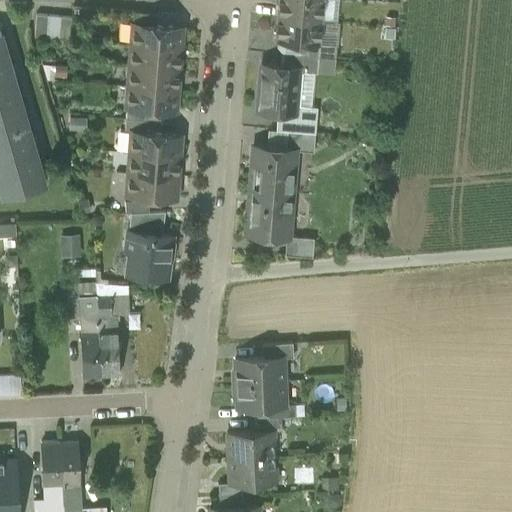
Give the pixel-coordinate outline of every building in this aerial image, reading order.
[(277,0),(276,17),(320,20),(321,0),(277,0)] [(335,22),(337,0),(321,0),(320,20),(335,22)] [(132,23),(155,25),(156,14),(133,12),(132,23)] [(34,37),(45,38),(47,15),(35,14),(34,37)] [(59,16),(47,15),(45,38),(57,39),(59,16)] [(71,17),(59,16),(57,39),(69,40),(71,17)] [(318,43),(320,20),(276,17),(274,41),(282,41),(300,43),(318,44),(318,43)] [(335,22),(320,20),(318,43),(336,44),(337,22),(335,22)] [(132,23),(130,44),(179,48),(181,27),(155,25),(132,23)] [(0,118),(22,112),(0,38),(0,118)] [(299,55),(300,43),(282,41),(281,53),(299,55)] [(300,43),(299,55),(317,56),(335,58),(336,44),(318,43),(318,44),(300,43)] [(130,44),(129,65),(178,68),(179,48),(130,44)] [(316,72),(317,56),(299,55),(281,53),(280,65),(297,67),(297,70),(313,72),(316,72)] [(317,56),(316,72),(333,74),(335,58),(317,56)] [(277,110),(293,111),(294,104),(297,70),(297,67),(280,65),(260,64),(257,108),(277,110)] [(129,65),(127,85),(176,89),(178,68),(129,65)] [(297,70),(294,104),(311,106),(313,72),(297,70)] [(175,110),(176,89),(127,85),(126,106),(149,108),(175,110)] [(275,129),(285,130),(311,132),(313,106),(311,106),(294,104),(293,111),(277,110),(275,129)] [(126,106),(125,118),(148,120),(149,108),(126,106)] [(42,183),(22,112),(0,118),(0,177),(3,177),(7,193),(42,183)] [(86,117),(68,116),(68,130),(85,131),(86,117)] [(147,132),(148,120),(125,118),(124,130),(131,130),(147,132)] [(266,144),(284,145),(285,130),(275,129),(267,128),(266,144)] [(131,130),(129,151),(178,155),(180,134),(147,132),(131,130)] [(314,132),(311,132),(285,130),(284,145),(294,146),(313,148),(314,132)] [(252,143),(249,189),(290,192),(294,146),(284,145),(266,144),(252,143)] [(129,151),(128,172),(176,176),(178,155),(129,151)] [(175,197),(176,176),(128,172),(126,193),(175,197)] [(287,230),(290,192),(249,189),(245,233),(267,234),(267,228),(287,230)] [(125,211),(130,211),(148,210),(148,199),(124,200),(125,211)] [(148,211),(148,210),(130,211),(127,230),(161,234),(164,210),(148,211)] [(15,224),(0,224),(0,237),(15,237),(15,224)] [(149,273),(166,275),(171,235),(161,234),(127,230),(125,248),(128,253),(126,272),(149,275),(149,273)] [(285,253),(312,255),(314,232),(287,230),(287,236),(285,253)] [(79,234),(59,236),(61,257),(81,256),(79,234)] [(95,277),(95,268),(66,269),(66,279),(95,277)] [(80,297),(96,296),(96,282),(67,283),(68,294),(80,293),(80,297)] [(110,295),(127,295),(127,287),(96,282),(96,296),(110,295)] [(68,294),(69,317),(81,317),(97,316),(97,315),(96,296),(80,297),(80,293),(68,294)] [(97,315),(111,314),(110,295),(96,296),(97,315)] [(127,295),(110,295),(111,314),(115,314),(128,313),(127,295)] [(97,316),(98,332),(116,331),(115,314),(111,314),(97,315),(97,316)] [(88,376),(100,375),(98,332),(97,316),(81,317),(82,333),(80,333),(82,376),(88,376)] [(118,374),(116,331),(98,332),(100,375),(118,374)] [(282,356),(282,357),(292,357),(291,342),(261,344),(262,357),(282,356)] [(234,358),(235,382),(283,380),(282,357),(282,356),(262,357),(234,358)] [(19,373),(0,373),(0,395),(21,394),(19,373)] [(284,403),(283,380),(235,382),(236,406),(265,405),(284,404),(284,403)] [(265,405),(266,417),(280,416),(294,415),(294,403),(284,403),(284,404),(265,405)] [(252,418),(253,431),(272,430),(281,430),(280,416),(266,417),(252,418)] [(226,432),(228,457),(273,454),(272,430),(253,431),(226,432)] [(62,511),(59,441),(59,440),(41,441),(42,486),(45,486),(45,500),(33,501),(33,511),(62,511)] [(77,440),(59,441),(62,511),(78,511),(77,484),(79,484),(77,440)] [(275,480),(273,454),(228,457),(229,482),(229,483),(241,482),(275,480)] [(16,511),(14,460),(0,460),(0,511),(16,511)] [(320,477),(320,490),(338,489),(337,476),(320,477)] [(217,482),(218,495),(241,494),(241,482),(229,483),(229,482),(217,482)] [(242,506),(241,494),(218,495),(219,507),(242,506)]
